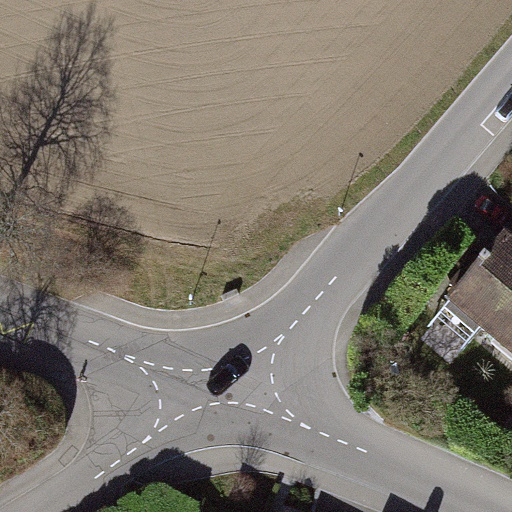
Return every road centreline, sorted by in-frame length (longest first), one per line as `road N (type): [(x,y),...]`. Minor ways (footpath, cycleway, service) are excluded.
road 1 (residential): [(217,390),(312,308),(511,80)]
road 2 (residential): [(217,390),(504,511)]
road 3 (residential): [(0,306),(217,390)]
road 4 (residential): [(217,390),(46,511)]
